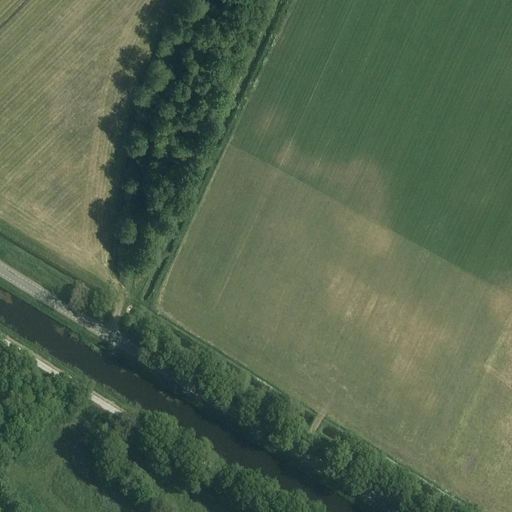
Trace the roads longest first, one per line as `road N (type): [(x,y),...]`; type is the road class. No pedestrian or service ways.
road 1 (tertiary): [(398,511),(0,269)]
road 2 (track): [(205,0),(153,100),(130,279),(111,336)]
road 3 (unclassified): [(280,511),(0,341)]
